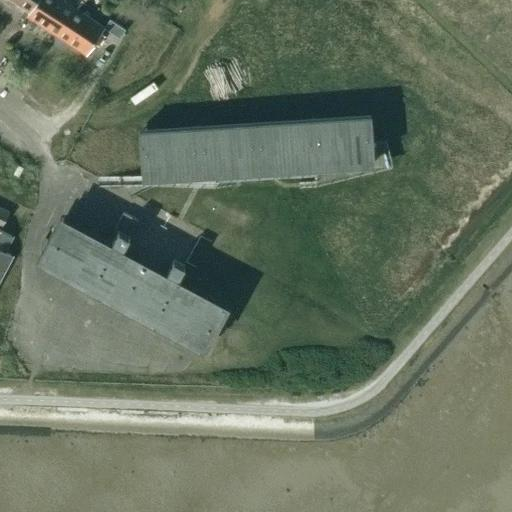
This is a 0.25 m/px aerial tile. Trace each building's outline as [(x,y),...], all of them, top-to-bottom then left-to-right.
[(10,0),(29,12),(37,0),(10,0)] [(68,26),(78,11),(61,0),(37,0),(29,12),(27,15),(51,31),(58,20),(68,26)] [(58,20),(51,31),(86,54),(94,43),(98,46),(104,36),(100,33),(104,28),(78,11),(68,26),(58,20)] [(109,19),(104,28),(119,38),(125,29),(109,19)] [(371,113),(341,115),(344,161),(374,159),(371,113)] [(341,115),(312,117),(315,163),(344,161),(341,115)] [(312,117),(284,119),(287,165),(315,163),(312,117)] [(284,119),(255,121),(258,167),(287,165),(284,119)] [(255,121),(226,123),(229,170),(258,167),(255,121)] [(226,123),(197,125),(201,172),(229,170),(226,123)] [(197,125),(169,127),(172,174),(201,172),(197,125)] [(169,127),(139,129),(142,176),(172,174),(169,127)] [(0,207),(0,226),(1,227),(9,212),(0,207)] [(42,256),(204,344),(223,308),(175,282),(184,265),(173,259),(164,276),(120,252),(137,220),(123,212),(114,228),(117,230),(109,246),(61,220),(42,256)] [(11,236),(0,230),(0,276),(11,255),(3,252),(11,236)]
